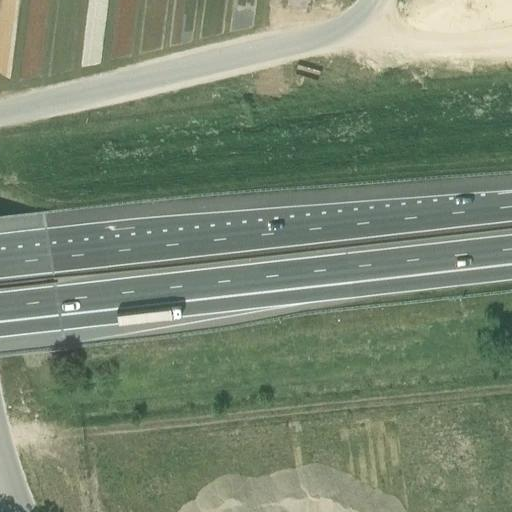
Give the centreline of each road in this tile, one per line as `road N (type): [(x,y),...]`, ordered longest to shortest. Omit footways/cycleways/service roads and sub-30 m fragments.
road 1 (motorway): [(0,308),(511,250)]
road 2 (motorway): [(511,207),(0,265)]
road 3 (motorway): [(0,329),(511,271)]
road 4 (track): [(511,387),(2,440)]
